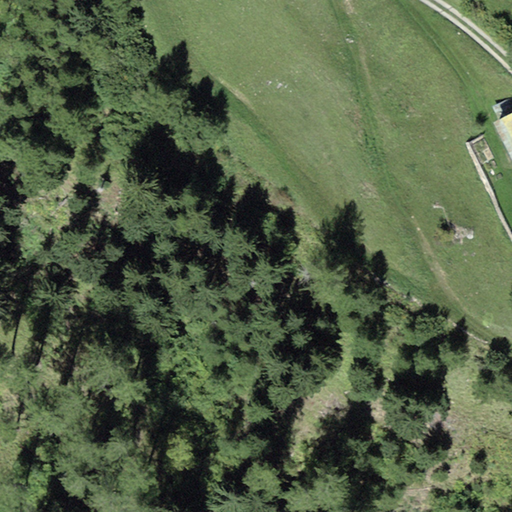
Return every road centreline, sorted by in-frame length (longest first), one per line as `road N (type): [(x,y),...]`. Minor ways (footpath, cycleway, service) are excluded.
road 1 (track): [(463,310),(363,249),(263,126),(192,62),(159,0)]
road 2 (track): [(331,0),(352,42),(374,157),(405,199),(444,286),(511,345)]
